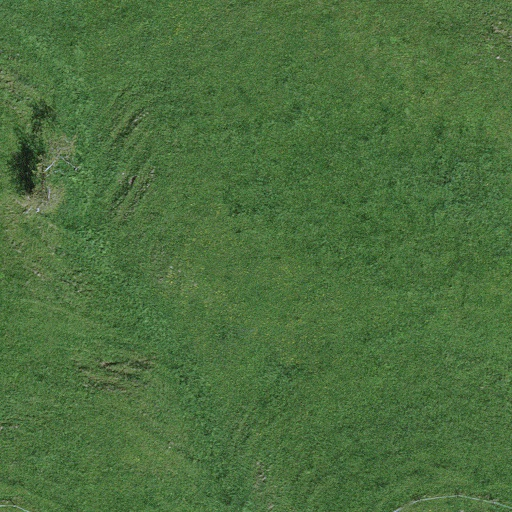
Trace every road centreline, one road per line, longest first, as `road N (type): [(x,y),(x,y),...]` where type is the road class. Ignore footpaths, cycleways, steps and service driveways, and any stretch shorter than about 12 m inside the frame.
road 1 (motorway): [(378,0),(511,241)]
road 2 (motorway): [(0,408),(64,511)]
